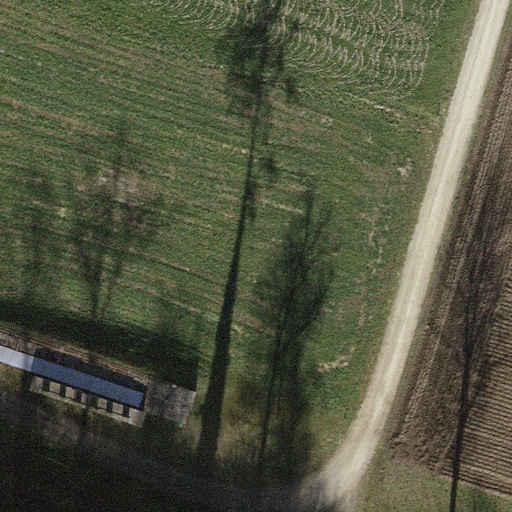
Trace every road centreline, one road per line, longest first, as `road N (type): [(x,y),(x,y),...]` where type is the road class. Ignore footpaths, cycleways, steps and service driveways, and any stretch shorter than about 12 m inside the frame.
road 1 (track): [(344,511),(494,0)]
road 2 (track): [(0,392),(273,511)]
